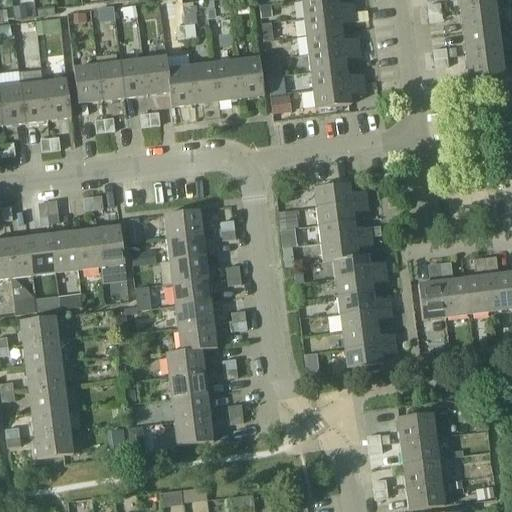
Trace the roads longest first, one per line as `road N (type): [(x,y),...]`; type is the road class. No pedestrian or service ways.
road 1 (residential): [(352,511),(340,459),(273,368),(247,177)]
road 2 (residential): [(247,177),(210,159),(0,193)]
road 3 (residential): [(511,249),(438,252),(419,139)]
road 4 (residential): [(247,177),(274,158),(419,139)]
road 5 (residential): [(419,139),(400,0)]
road 6 (residential): [(511,228),(494,91)]
